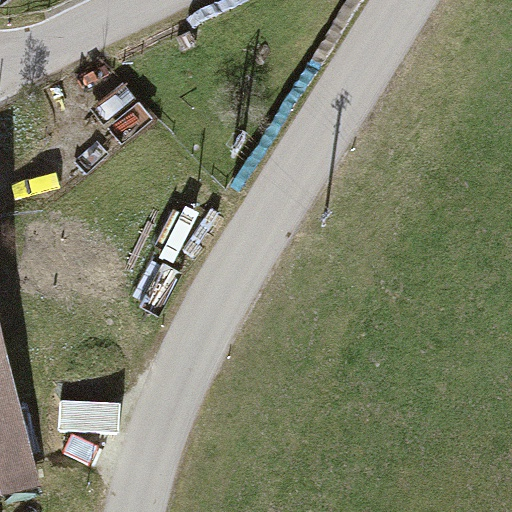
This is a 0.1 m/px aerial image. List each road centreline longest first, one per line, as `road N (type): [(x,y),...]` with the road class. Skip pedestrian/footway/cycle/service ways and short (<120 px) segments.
road 1 (tertiary): [(140,511),(146,480),(220,311),(411,0)]
road 2 (residential): [(164,0),(0,65)]
